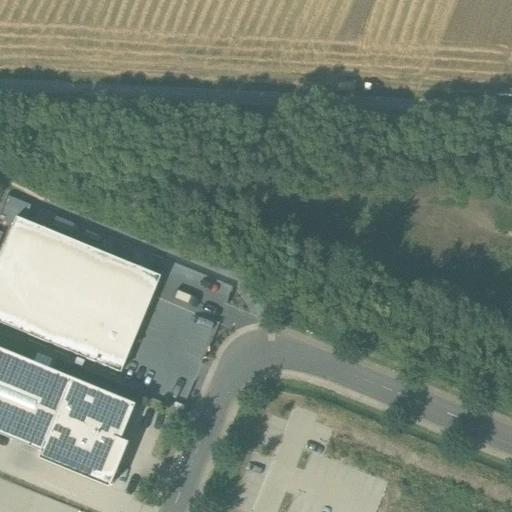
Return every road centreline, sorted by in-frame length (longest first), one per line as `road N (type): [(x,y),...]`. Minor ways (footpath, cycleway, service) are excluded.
road 1 (track): [(511,110),(0,87)]
road 2 (unclassified): [(511,443),(346,373),(278,350),(260,352),(227,374),(172,511)]
